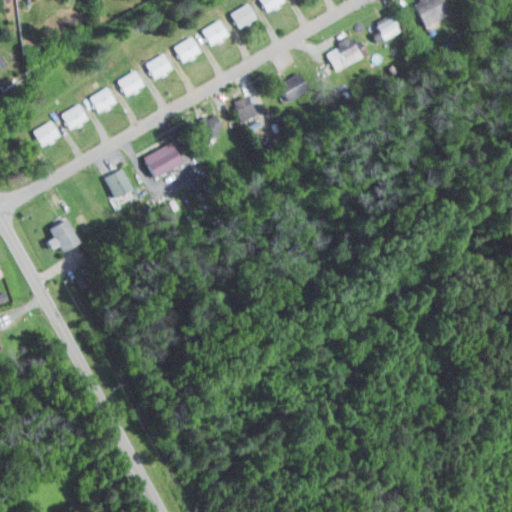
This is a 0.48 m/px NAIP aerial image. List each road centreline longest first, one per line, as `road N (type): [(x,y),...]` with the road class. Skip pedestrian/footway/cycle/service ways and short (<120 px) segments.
road 1 (residential): [(0,208),(358,0)]
road 2 (residential): [(0,214),(161,511)]
